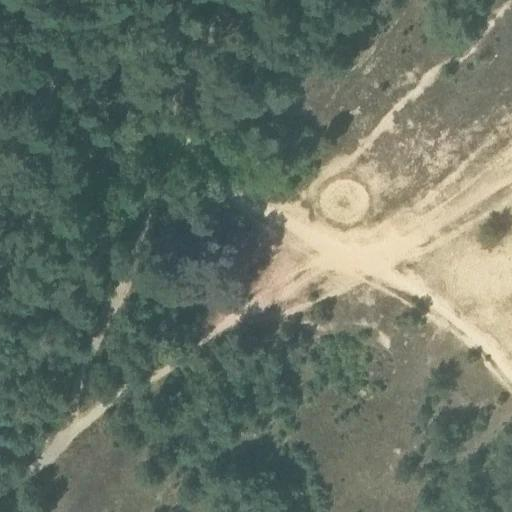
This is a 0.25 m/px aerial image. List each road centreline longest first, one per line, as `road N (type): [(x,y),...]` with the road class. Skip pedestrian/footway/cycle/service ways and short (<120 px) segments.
road 1 (track): [(511,186),(222,335),(62,444)]
road 2 (track): [(62,444),(152,189),(176,90),(230,0)]
road 3 (track): [(174,139),(0,12)]
